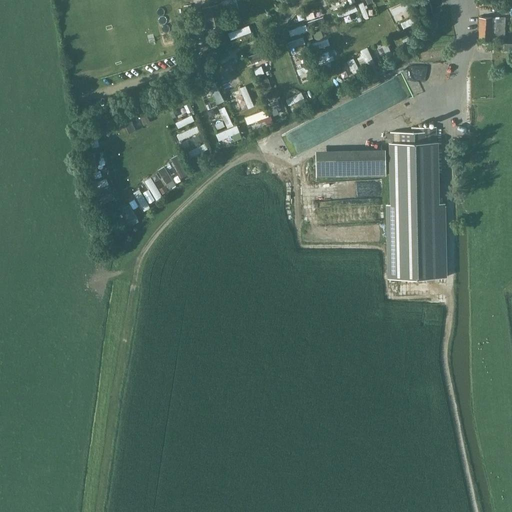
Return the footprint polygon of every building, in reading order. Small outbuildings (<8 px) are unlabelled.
[(356,0),(340,5),(342,11),(360,6),(358,0),(356,0)] [(399,0),(395,2),(399,13),(404,11),(400,0),(399,0)] [(201,8),(203,16),(207,29),(225,25),(220,4),(201,8)] [(478,18),(479,42),(505,41),(504,17),(478,18)] [(388,35),(383,38),(388,48),(393,46),(388,35)] [(511,43),(503,44),(503,51),(511,51),(511,43)] [(351,55),(354,66),(361,64),(357,53),(351,55)] [(436,126),(411,126),(412,131),(390,132),(392,204),(437,203),(436,126)] [(385,150),(335,151),(316,151),(316,177),(385,176),(385,150)] [(437,203),(388,204),(389,278),(445,277),(443,203),(437,203)]
